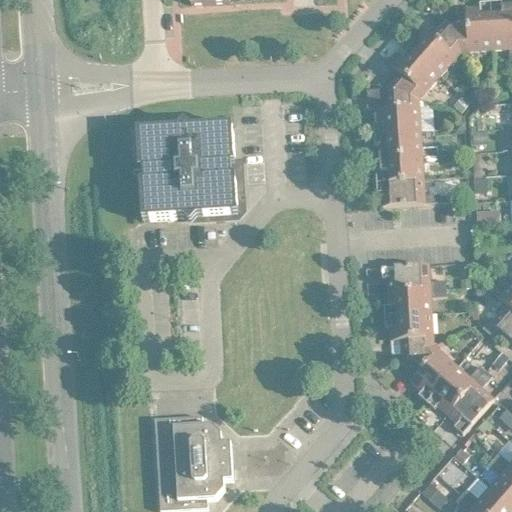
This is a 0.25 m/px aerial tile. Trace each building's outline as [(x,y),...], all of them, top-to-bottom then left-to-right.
[(504,1),(495,2),(497,50),(511,48),(511,5),(504,6),(504,1)] [(470,19),(450,20),(466,52),(497,50),(495,2),(485,2),(485,7),(470,8),(470,19)] [(415,37),(409,44),(444,76),(466,52),(450,20),(437,36),(429,28),(418,40),(415,37)] [(403,73),(390,88),(423,100),(444,76),(409,44),(402,51),(406,54),(395,66),(403,73)] [(377,125),(377,134),(425,131),(423,100),(390,88),(391,108),(381,109),(382,125),(377,125)] [(466,96),(457,106),(465,114),(475,103),(466,96)] [(141,131),(147,220),(242,215),(242,207),(250,198),(255,198),(255,191),(249,191),(240,183),(237,125),(141,131)] [(383,143),(383,158),(442,154),(442,146),(426,147),(425,131),(377,134),(378,144),(383,143)] [(491,131),(476,131),(477,146),(492,145),(491,131)] [(380,173),(380,182),(428,179),(427,163),(442,162),(442,154),(383,158),(384,173),(380,173)] [(491,178),(477,178),(478,194),(492,193),(491,178)] [(428,179),(380,182),(381,191),(385,191),(386,207),(429,204),(429,203),(445,202),(444,194),(429,195),(428,179)] [(504,210),(480,211),(481,225),(505,224),(504,210)] [(391,277),(392,292),(450,289),(450,280),(434,281),(433,264),(385,267),(386,278),(391,277)] [(475,278),(464,279),(464,288),(475,288),(475,278)] [(511,286),(502,297),(511,305),(511,304),(511,286)] [(489,287),(480,288),(480,301),(490,301),(489,287)] [(388,307),(388,316),(436,314),(435,298),(451,297),(450,289),(392,292),(392,307),(388,307)] [(511,304),(511,305),(498,320),(495,317),(493,320),(496,322),(495,323),(511,337),(511,304)] [(405,341),(407,360),(438,345),(436,314),(388,316),(389,326),(394,325),(395,341),(405,341)] [(423,396),(430,402),(462,367),(438,345),(407,360),(422,374),(415,382),(426,393),(423,396)] [(511,357),(506,352),(498,361),(505,367),(511,359),(511,357)] [(440,405),(451,415),(490,371),(484,365),(474,377),(462,367),(430,402),(437,409),(440,405)] [(490,371),(451,415),(462,425),(459,428),(467,435),(499,399),(486,388),(496,376),(490,371)] [(511,411),(510,410),(502,419),(509,425),(511,421),(511,411)] [(159,420),(165,511),(212,509),(211,500),(220,499),(229,490),(228,481),(237,480),(235,442),(226,443),(225,434),(216,425),(207,426),(206,417),(159,420)] [(465,448),(458,456),(467,464),(474,455),(465,448)] [(511,461),(502,453),(497,460),(511,472),(511,461)] [(503,476),(493,488),(511,504),(511,472),(497,460),(491,466),(503,476)] [(434,483),(425,493),(442,508),(451,499),(434,483)] [(470,489),(465,495),(483,511),(511,511),(511,504),(493,488),(482,500),(470,489)] [(471,511),(483,511),(465,495),(460,502),(471,511)]
